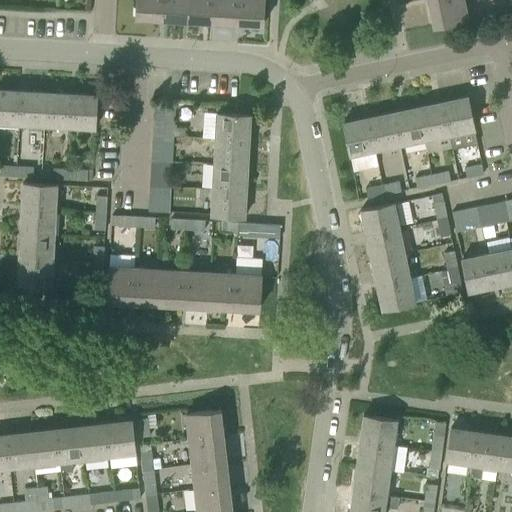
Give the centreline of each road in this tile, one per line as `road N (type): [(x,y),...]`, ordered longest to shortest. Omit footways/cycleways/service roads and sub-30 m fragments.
road 1 (residential): [(316,511),(341,266),(295,89)]
road 2 (residential): [(295,89),(279,73),(242,61),(0,48)]
road 3 (residential): [(295,89),(511,37)]
